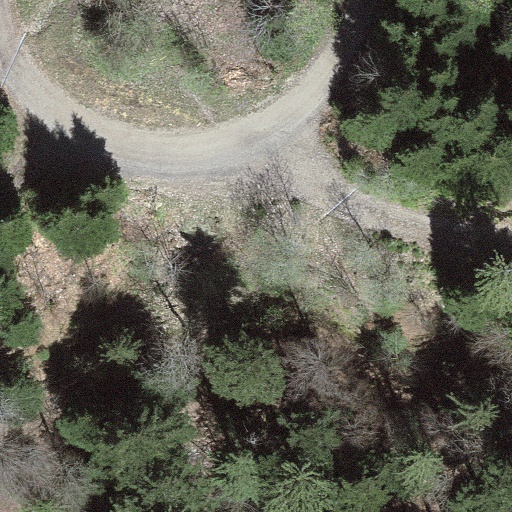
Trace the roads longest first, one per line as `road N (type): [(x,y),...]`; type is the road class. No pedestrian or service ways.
road 1 (track): [(0,36),(25,89),(54,122),(87,143),(139,159),(175,159),(249,144),(280,123),(332,66),(360,0)]
road 2 (track): [(511,242),(438,232),(336,201),(249,144)]
